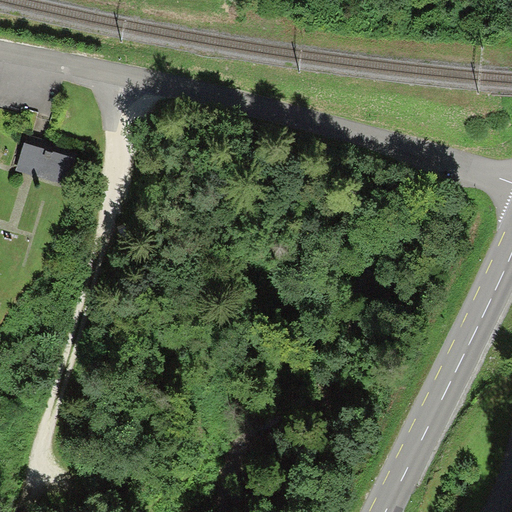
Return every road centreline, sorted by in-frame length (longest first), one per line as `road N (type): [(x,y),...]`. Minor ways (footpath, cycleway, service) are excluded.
road 1 (unclassified): [(511,183),(0,50)]
road 2 (secondary): [(385,511),(511,252)]
